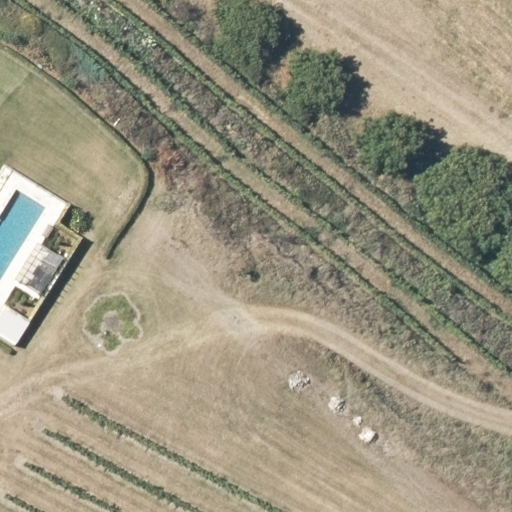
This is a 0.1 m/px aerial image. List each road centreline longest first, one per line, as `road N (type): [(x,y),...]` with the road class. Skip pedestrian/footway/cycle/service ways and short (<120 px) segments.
road 1 (track): [(511,423),(388,370),(309,324),(240,304),(115,211)]
road 2 (track): [(204,283),(442,511)]
road 3 (residential): [(0,129),(115,211)]
